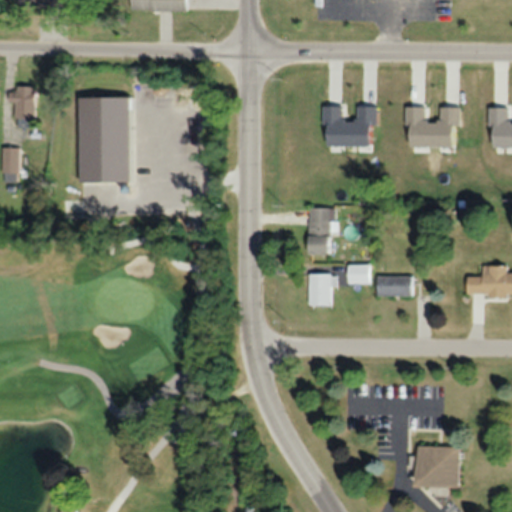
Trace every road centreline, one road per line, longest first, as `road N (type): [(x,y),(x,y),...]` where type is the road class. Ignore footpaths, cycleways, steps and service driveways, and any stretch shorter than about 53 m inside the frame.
road 1 (tertiary): [(325,511),(273,417),(254,350),(247,0)]
road 2 (tertiary): [(247,48),(511,51)]
road 3 (residential): [(254,350),(511,348)]
road 4 (residential): [(0,42),(247,48)]
